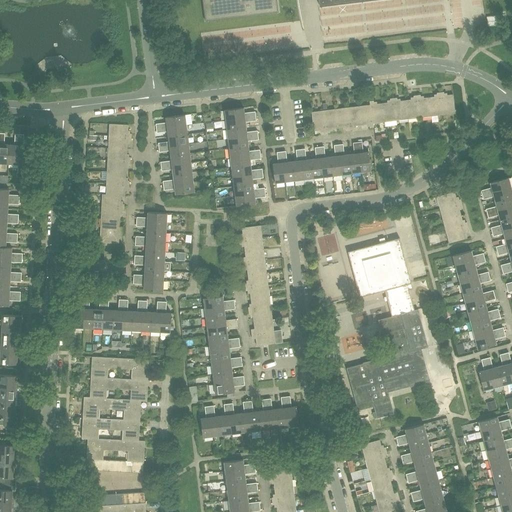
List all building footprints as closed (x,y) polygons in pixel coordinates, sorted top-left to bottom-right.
[(202,0),(205,21),(279,12),(277,0),(318,0),(319,6),(365,0),(202,0)] [(437,115),(443,115),(440,92),(437,92),(437,96),(429,97),(431,116),(432,122),(438,121),(437,115)] [(440,92),(443,115),(455,113),(455,112),(453,94),(444,95),(444,92),(440,92)] [(408,119),(420,117),(417,95),(413,95),(414,99),(406,100),(408,119)] [(431,116),(429,97),(421,98),(420,95),(417,95),(420,117),(431,116)] [(408,119),(406,100),(397,101),(397,97),(394,98),(396,120),(408,119)] [(385,122),(396,120),(394,98),(390,98),(390,102),(382,103),(385,122)] [(385,122),(382,103),(374,104),(374,100),(370,101),(370,104),(371,104),(373,123),(385,122)] [(374,127),(373,123),(371,104),(370,104),(359,106),(361,125),(369,124),(370,127),(374,127)] [(353,126),(361,125),(359,106),(347,107),(350,130),(353,129),(353,126)] [(226,120),(256,116),(255,111),(244,113),(244,107),(225,110),(226,120)] [(346,130),(350,130),(347,107),(335,109),(338,128),(346,127),(346,130)] [(330,129),(338,128),(335,109),(324,110),(326,133),(330,132),(330,129)] [(323,133),(326,133),(324,110),(312,112),(312,113),(314,131),(323,130),(323,133)] [(156,128),(186,124),(185,114),(166,117),(167,122),(156,124),(156,128)] [(227,129),(246,127),(245,122),(256,120),(256,116),(226,120),(227,129)] [(109,136),(131,137),(132,134),(128,133),(128,125),(111,124),(109,124),(109,136)] [(169,136),(187,134),(186,124),(156,128),(157,133),(168,131),(169,136)] [(228,139),(258,135),(257,130),(247,132),(246,127),(227,129),(228,139)] [(0,162),(9,163),(10,144),(5,144),(5,133),(1,133),(0,143),(0,162)] [(18,164),(20,134),(15,134),(15,145),(10,144),(9,163),(18,164)] [(20,134),(18,164),(28,164),(29,145),(24,145),(24,134),(20,134)] [(159,147),(189,143),(187,134),(169,136),(169,141),(158,143),(159,147)] [(229,148),(248,146),(248,141),(259,139),(258,135),(228,139),(229,148)] [(131,141),(131,137),(109,136),(108,148),(127,149),(128,140),(131,141)] [(357,142),(361,172),(371,171),(369,152),(363,152),(362,141),(357,142)] [(352,173),(361,172),(357,142),(353,143),(354,153),(349,154),(352,173)] [(171,155),(190,153),(189,143),(159,147),(159,152),(170,150),(171,155)] [(333,175),(342,174),(338,144),(334,145),(335,156),(330,156),(333,175)] [(352,173),(349,154),(344,155),(343,144),(338,144),(342,174),(352,173)] [(231,158),(260,154),(260,149),(249,151),(248,146),(229,148),(231,158)] [(333,175),(330,156),(325,157),(324,146),(319,147),(323,176),(333,175)] [(314,178),(323,176),(319,147),(315,147),(316,158),(311,159),(314,178)] [(127,157),(127,149),(108,148),(107,160),(130,161),(130,157),(127,157)] [(295,180),(304,179),(300,149),(296,150),(297,160),(292,161),(295,180)] [(314,178),(311,159),(306,159),(305,149),(300,149),(304,179),(314,178)] [(275,182),(285,181),(281,151),(277,152),(278,163),(273,164),(275,182)] [(295,180),(292,161),(287,162),(286,151),(281,151),(285,181),(295,180)] [(161,166),(191,162),(190,153),(171,155),(172,160),(161,162),(161,166)] [(232,167),(251,165),(250,160),(261,158),(260,154),(231,158),(232,167)] [(130,164),(130,161),(107,160),(107,171),(126,172),(126,164),(130,164)] [(173,174),(192,172),(191,162),(161,166),(162,171),(173,169),(173,174)] [(233,177),(263,173),(262,168),(251,170),(251,165),(232,167),(233,177)] [(126,181),(126,172),(107,171),(106,183),(129,184),(129,181),(126,181)] [(164,185),(193,182),(192,172),(173,174),(174,179),(163,181),(164,185)] [(234,186),(253,184),(252,179),(263,177),(263,173),(233,177),(234,186)] [(482,195),(511,187),(509,177),(490,182),(492,187),(481,190),(482,195)] [(193,182),(164,185),(164,190),(175,188),(176,194),(195,192),(193,182)] [(129,188),(129,184),(106,183),(106,194),(102,194),(102,195),(125,196),(125,188),(129,188)] [(235,196),(265,192),(265,187),(254,189),(253,184),(234,186),(235,196)] [(495,201),(511,196),(511,189),(511,187),(482,195),(483,199),(494,196),(495,201)] [(0,198),(19,199),(20,195),(9,194),(9,189),(0,188),(0,198)] [(440,208),(462,202),(461,199),(457,200),(455,191),(438,196),(437,197),(440,208)] [(265,192),(235,196),(237,206),(256,203),(255,198),(266,196),(265,192)] [(125,197),(125,196),(102,195),(101,206),(124,208),(124,204),(121,204),(121,196),(125,197)] [(487,213),(511,206),(511,196),(495,201),(497,206),(486,209),(487,213)] [(19,204),(19,199),(0,198),(0,208),(8,208),(8,203),(19,204)] [(443,220),(461,215),(459,207),(462,206),(462,202),(440,208),(443,220)] [(124,211),(124,208),(101,206),(101,218),(120,219),(120,211),(124,211)] [(500,219),(511,216),(511,206),(487,213),(488,217),(499,215),(500,219)] [(8,214),(8,208),(0,208),(0,217),(18,218),(19,214),(8,214)] [(137,221),(167,223),(167,213),(148,212),(148,217),(137,217),(137,221)] [(446,231),(468,225),(467,222),(463,223),(461,215),(443,220),(446,231)] [(492,232),(511,226),(511,216),(500,219),(502,224),(491,227),(492,232)] [(18,223),(18,218),(0,217),(0,227),(7,228),(7,223),(18,223)] [(120,226),(120,219),(101,218),(100,230),(123,231),(123,226),(120,226)] [(166,232),(167,223),(137,221),(136,226),(147,226),(147,231),(166,232)] [(240,240),(262,237),(261,225),(242,227),(243,236),(239,237),(240,240)] [(468,225),(446,231),(449,243),(450,242),(467,238),(465,230),(469,229),(468,225)] [(505,238),(511,236),(511,226),(492,232),(493,236),(504,233),(505,238)] [(7,233),(7,228),(0,227),(0,236),(17,238),(18,233),(7,233)] [(123,236),(123,231),(100,230),(100,242),(105,242),(112,243),(119,243),(119,236),(123,236)] [(166,242),(166,232),(147,231),(147,237),(136,236),(136,240),(166,242)] [(17,242),(17,238),(0,236),(0,247),(6,247),(6,242),(17,242)] [(497,251),(511,246),(511,236),(505,238),(507,243),(496,246),(497,251)] [(245,251),(264,249),(262,237),(240,240),(240,244),(244,243),(245,251)] [(385,290),(412,283),(399,238),(385,241),(384,237),(379,239),(380,243),(348,251),(360,297),(385,290)] [(165,252),(166,242),(136,240),(135,245),(146,246),(146,251),(165,252)] [(510,257),(511,256),(511,246),(497,251),(498,255),(509,252),(510,257)] [(12,247),(6,247),(0,247),(0,256),(22,258),(23,253),(12,253),(12,247)] [(243,264),(265,261),(264,249),(245,251),(246,260),(242,260),(243,264)] [(456,265),(485,257),(483,253),(473,256),(471,250),(453,255),(456,265)] [(165,261),(165,252),(146,251),(146,256),(135,255),(135,260),(165,261)] [(22,262),(22,258),(0,256),(0,266),(11,267),(11,262),(22,262)] [(502,269),(511,266),(511,256),(510,257),(511,262),(501,265),(502,269)] [(458,274),(476,269),(475,264),(486,262),(485,257),(456,265),(458,274)] [(164,271),(165,261),(135,260),(134,264),(145,265),(145,270),(164,271)] [(248,275),(267,272),(265,261),(243,264),(243,267),(247,267),(248,275)] [(11,272),(11,267),(0,266),(0,275),(21,277),(22,272),(11,272)] [(461,284),(489,276),(488,271),(478,274),(476,269),(458,274),(461,284)] [(164,280),(164,271),(145,270),(145,275),(134,274),(134,279),(164,280)] [(246,287),(268,284),(267,272),(248,275),(249,283),(245,283),(246,287)] [(21,281),(21,277),(0,275),(0,285),(10,286),(10,281),(21,281)] [(463,293),(481,288),(480,283),(491,280),(489,276),(461,284),(463,293)] [(163,290),(164,280),(134,279),(133,283),(144,284),(144,289),(163,290)] [(413,289),(412,283),(385,290),(386,296),(384,297),(385,301),(388,301),(392,317),(415,310),(409,290),(413,289)] [(251,298),(270,296),(268,284),(246,287),(246,290),(250,290),(251,298)] [(10,291),(10,286),(0,285),(0,295),(20,296),(21,292),(10,291)] [(465,302),(494,294),(493,290),(483,293),(481,288),(463,293),(465,302)] [(468,311),(486,307),(485,302),(496,299),(494,294),(465,302),(468,311)] [(20,301),(20,296),(0,295),(0,305),(9,306),(9,300),(20,301)] [(205,308),(235,304),(234,300),(223,301),(223,295),(204,298),(205,308)] [(249,310),(271,308),(270,296),(251,298),(252,306),(248,307),(249,310)] [(84,327),(85,297),(81,297),(80,308),(75,308),(74,327),(84,327)] [(93,328),(94,309),(89,309),(90,298),(85,297),(84,327),(93,328)] [(103,328),(104,298),(100,298),(99,309),(94,309),(93,328),(103,328)] [(112,329),(113,310),(108,310),(109,299),(104,298),(103,328),(112,329)] [(122,329),(124,299),(119,299),(119,310),(113,310),(112,329),(122,329)] [(132,330),(133,311),(128,311),(128,300),(124,299),(122,329),(132,330)] [(141,330),(143,300),(138,300),(138,311),(133,311),(132,330),(141,330)] [(151,331),(152,312),(147,312),(147,301),(143,300),(141,330),(151,331)] [(160,331),(162,301),(157,301),(157,312),(152,312),(151,331),(160,331)] [(162,301),(160,331),(170,332),(172,313),(166,313),(167,302),(162,301)] [(206,317),(225,315),(224,310),(235,308),(235,304),(205,308),(206,317)] [(470,321),(499,313),(498,309),(488,311),(486,307),(468,311),(470,321)] [(254,322),(273,319),(271,308),(249,310),(249,314),(253,313),(254,322)] [(386,348),(395,345),(397,354),(347,368),(358,410),(374,406),(377,418),(394,413),(388,392),(430,381),(421,349),(428,347),(418,309),(415,310),(392,317),(379,320),(379,319),(378,319),(386,348)] [(473,330),(491,325),(490,320),(501,317),(499,313),(470,321),(473,330)] [(21,316),(20,316),(20,315),(3,314),(3,320),(0,319),(0,326),(19,328),(19,322),(21,322),(22,321),(22,317),(21,316)] [(207,327),(237,323),(237,319),(226,320),(225,315),(206,317),(207,327)] [(273,319),(254,322),(255,329),(251,329),(252,339),(256,338),(257,345),(276,343),(273,319)] [(209,336),(227,334),(227,329),(238,328),(237,323),(207,327),(209,336)] [(475,339),(504,331),(503,327),(493,330),(491,325),(473,330),(475,339)] [(19,333),(19,328),(0,326),(0,338),(2,339),(21,340),(22,335),(20,333),(19,333)] [(504,331),(475,339),(478,349),(496,344),(495,339),(506,336),(504,331)] [(210,346),(239,342),(239,338),(228,339),(227,334),(209,336),(210,346)] [(21,345),(21,340),(2,339),(1,351),(18,352),(18,346),(20,346),(21,345)] [(211,355),(230,353),(229,348),(240,347),(239,342),(210,346),(211,355)] [(19,357),(17,357),(18,352),(1,351),(0,350),(0,363),(17,364),(19,364),(20,362),(20,359),(19,357)] [(212,365),(242,361),(241,357),(230,358),(230,353),(211,355),(212,365)] [(503,385),(511,382),(504,353),(500,354),(503,365),(498,366),(503,385)] [(120,369),(121,358),(92,356),(91,377),(107,378),(108,368),(120,369)] [(503,385),(498,366),(493,368),(490,357),(486,358),(493,387),(503,385)] [(132,379),(148,380),(149,359),(121,358),(120,369),(132,369),(132,379)] [(484,390),(493,387),(486,358),(481,359),(484,370),(479,371),(484,390)] [(213,374),(232,372),(232,367),(242,366),(242,361),(212,365),(213,374)] [(215,384),(244,380),(244,376),(233,377),(232,372),(213,374),(215,384)] [(0,386),(16,388),(16,375),(0,374),(0,386)] [(120,378),(107,378),(91,377),(90,397),(106,398),(107,388),(119,389),(120,378)] [(132,379),(120,378),(119,389),(131,390),(131,399),(131,400),(141,400),(141,401),(147,401),(148,380),(132,379)] [(244,380),(215,384),(216,394),(235,392),(234,386),(245,385),(244,380)] [(0,398),(15,400),(16,388),(0,386),(0,398)] [(280,427),(289,426),(285,396),(281,397),(282,408),(277,408),(280,427)] [(285,396),(289,426),(299,425),(297,406),(291,407),(290,396),(285,396)] [(90,397),(84,397),(83,417),(99,418),(100,409),(112,409),(113,398),(106,398),(90,397)] [(0,411),(15,412),(15,400),(0,398),(0,411)] [(131,400),(131,399),(113,398),(112,409),(124,410),(124,419),(124,420),(140,420),(141,401),(141,400),(131,400)] [(280,427),(277,408),(272,409),(271,398),(266,399),(270,429),(280,427)] [(261,430),(270,429),(266,399),(262,399),(263,410),(258,411),(261,430)] [(242,432),(251,431),(247,401),(243,402),(244,413),(239,413),(242,432)] [(261,430),(258,411),(253,411),(252,401),(247,401),(251,431),(261,430)] [(494,401),(487,403),(489,410),(496,408),(494,401)] [(223,434),(232,433),(228,403),(224,404),(225,415),(220,415),(223,434)] [(242,432),(239,413),(234,414),(233,403),(228,403),(232,433),(242,432)] [(223,434),(220,415),(215,416),(214,405),(209,406),(213,436),(223,434)] [(203,437),(213,436),(209,406),(205,406),(206,417),(201,418),(203,437)] [(14,417),(15,412),(0,411),(0,423),(14,424),(16,424),(17,423),(17,418),(16,417),(14,417)] [(481,431),(510,423),(509,419),(499,422),(497,416),(479,421),(481,431)] [(112,419),(99,418),(83,417),(82,438),(88,439),(88,438),(98,439),(98,438),(99,429),(111,430),(112,419)] [(124,420),(124,419),(112,419),(111,430),(123,430),(122,440),(139,441),(139,440),(140,420),(124,420)] [(484,440),(502,435),(501,430),(511,428),(510,423),(481,431),(484,440)] [(397,441),(426,433),(424,424),(405,429),(407,434),(396,437),(397,441)] [(410,448),(429,443),(426,433),(397,441),(398,446),(409,443),(410,448)] [(486,449),(511,442),(511,438),(504,440),(502,435),(484,440),(486,449)] [(116,439),(98,438),(98,439),(88,438),(88,439),(87,459),(93,459),(98,460),(103,460),(104,450),(116,450),(116,439)] [(122,440),(116,439),(116,450),(128,451),(127,461),(132,461),(138,462),(144,462),(145,441),(139,440),(139,441),(122,440)] [(364,456),(386,450),(385,447),(382,448),(380,440),(363,444),(361,445),(364,456)] [(489,459),(507,454),(506,449),(511,447),(511,442),(486,449),(489,459)] [(402,460),(431,452),(429,443),(410,448),(412,452),(401,455),(402,460)] [(0,464),(14,465),(15,445),(0,444),(0,464)] [(368,468),(386,463),(384,455),(387,454),(386,450),(364,456),(368,468)] [(303,451),(292,453),(292,460),(303,458),(303,451)] [(415,466),(434,461),(431,452),(402,460),(403,464),(414,461),(415,466)] [(491,468),(511,462),(511,457),(509,459),(507,454),(489,459),(491,468)] [(225,472),(255,468),(255,463),(244,465),(243,459),(224,461),(225,472)] [(407,478),(436,470),(434,461),(415,466),(417,471),(406,474),(407,478)] [(494,477),(511,472),(511,471),(511,467),(511,462),(491,468),(494,477)] [(269,477),(292,475),(290,463),(289,463),(272,465),(273,473),(269,474),(269,477)] [(371,479),(393,473),(392,470),(388,471),(386,463),(368,468),(371,479)] [(13,478),(14,465),(0,464),(0,483),(6,483),(6,477),(13,478)] [(227,481),(245,479),(245,474),(256,472),(255,468),(225,472),(227,481)] [(420,485),(439,480),(436,470),(407,478),(408,483),(419,480),(420,485)] [(496,487),(511,482),(511,472),(494,477),(496,487)] [(374,491),(392,486),(390,478),(393,477),(393,473),(371,479),(374,491)] [(274,489),(293,486),(292,475),(269,477),(270,481),(273,480),(274,489)] [(228,491),(258,487),(257,482),(246,484),(245,479),(227,481),(228,491)] [(412,497),(441,489),(439,480),(420,485),(422,490),(411,492),(412,497)] [(499,496),(511,492),(511,482),(496,487),(499,496)] [(272,501),(295,498),(293,486),(274,489),(275,497),(272,497),(272,501)] [(377,502),(399,496),(397,491),(394,492),(392,486),(374,491),(377,502)] [(229,500),(248,498),(247,493),(258,491),(258,487),(228,491),(229,500)] [(0,502),(12,503),(12,490),(0,489),(0,502)] [(425,503),(444,498),(441,489),(412,497),(413,501),(424,498),(425,503)] [(501,505),(511,502),(511,492),(499,496),(501,505)] [(399,496),(377,502),(379,511),(386,511),(398,509),(396,502),(400,501),(399,496)] [(230,510),(260,506),(259,501),(248,503),(248,498),(229,500),(230,510)] [(277,511),(278,511),(296,510),(295,498),(272,501),(273,504),(276,504),(277,511)] [(416,511),(429,511),(446,507),(444,498),(425,503),(426,508),(416,511)] [(0,511),(11,511),(12,503),(0,502),(0,511)] [(511,511),(511,502),(501,505),(503,511),(511,511)] [(146,511),(146,503),(140,503),(134,503),(128,504),(123,504),(117,504),(117,511),(146,511)]
